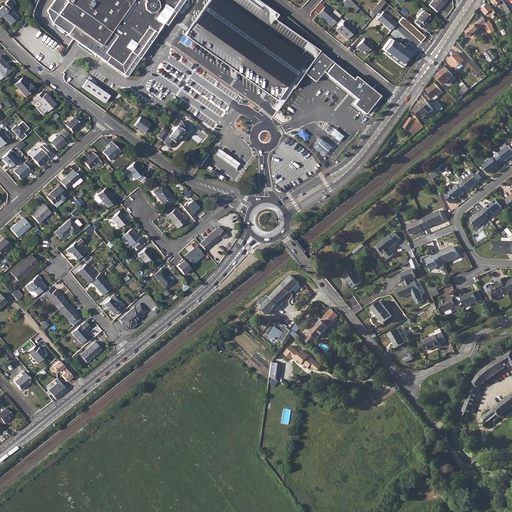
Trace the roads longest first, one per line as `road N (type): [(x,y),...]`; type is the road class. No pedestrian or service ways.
road 1 (residential): [(455,360),(411,376),(393,372),(303,263)]
road 2 (tertiary): [(282,216),(345,175),(406,101)]
road 3 (tertiary): [(397,97),(348,159),(274,204)]
road 4 (residential): [(106,120),(0,31)]
road 5 (residential): [(298,18),(397,97)]
road 6 (residential): [(139,203),(170,246),(228,201)]
